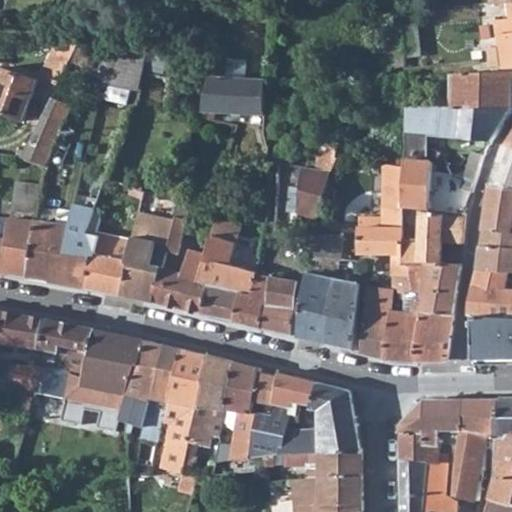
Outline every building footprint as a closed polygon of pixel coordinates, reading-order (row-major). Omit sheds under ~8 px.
[(500,46),(504,69),(504,71),(511,70),(511,0),(507,0),(510,44),(500,46)] [(41,74),(60,81),(85,30),(65,30),(56,49),(53,48),(41,74)] [(115,31),(104,79),(140,88),(151,39),(151,33),(115,31)] [(214,36),(212,78),(226,78),(227,60),(228,36),(227,36),(214,36)] [(227,60),(226,78),(245,79),(246,61),(227,60)] [(2,67),(0,72),(0,112),(23,121),(38,79),(2,67)] [(504,69),(452,73),(453,74),(453,105),(460,106),(497,106),(511,105),(511,70),(504,71),(504,69)] [(210,77),(204,111),(265,114),(266,79),(245,79),(226,78),(212,78),(210,77)] [(406,113),(406,106),(406,95),(396,95),(396,113),(406,113)] [(53,100),(48,110),(63,118),(69,107),(53,100)] [(432,106),(406,106),(406,113),(406,165),(406,175),(405,207),(421,209),(431,210),(433,161),(428,161),(428,134),(493,139),(511,110),(511,105),(497,106),(460,106),(453,105),(432,106)] [(22,158),(21,160),(45,164),(64,120),(45,111),(22,158)] [(307,160),(306,166),(331,172),(336,157),(338,148),(339,140),(338,140),(323,138),(318,162),(307,160)] [(500,159),(493,183),(511,186),(511,145),(505,144),(501,154),(500,159)] [(461,187),(473,190),(484,153),(470,154),(461,187)] [(278,160),(277,175),(302,179),(303,166),(278,160)] [(395,164),(395,173),(406,175),(406,165),(395,164)] [(302,179),(299,212),(318,220),(331,172),(306,166),(303,166),(302,179)] [(0,271),(29,276),(39,206),(42,185),(17,183),(9,240),(0,238),(0,271)] [(511,186),(493,183),(485,228),(511,229),(511,186)] [(61,247),(56,281),(87,287),(99,236),(88,233),(91,221),(94,207),(74,203),(68,231),(79,233),(76,249),(61,247)] [(39,206),(29,276),(56,281),(61,247),(53,245),(58,209),(39,206)] [(431,210),(421,209),(419,239),(404,238),(403,261),(410,261),(429,262),(437,263),(438,241),(444,241),(464,242),(467,213),(463,213),(454,212),(431,210)] [(172,220),(137,212),(131,235),(130,238),(126,259),(128,262),(123,295),(153,301),(161,267),(161,265),(165,250),(172,220)] [(172,220),(165,250),(176,252),(182,227),(199,231),(202,222),(173,216),(172,220)] [(360,217),(360,227),(404,227),(404,217),(360,217)] [(99,236),(87,287),(123,295),(128,262),(126,259),(130,238),(96,230),(97,222),(91,221),(88,233),(99,236)] [(404,227),(360,227),(358,254),(392,254),(391,273),(412,274),(410,261),(403,261),(404,238),(404,227)] [(511,229),(485,228),(483,246),(511,246),(511,229)] [(210,233),(206,252),(199,280),(208,283),(205,313),(237,321),(243,293),(253,296),(257,274),(258,271),(229,262),(233,239),(210,233)] [(511,246),(483,246),(479,269),(510,270),(511,270),(511,246)] [(161,267),(153,301),(205,313),(208,283),(199,280),(206,252),(187,248),(181,273),(161,267)] [(331,258),(322,258),(322,265),(331,266),(331,258)] [(337,259),(336,267),(358,269),(359,260),(337,259)] [(429,262),(410,261),(412,274),(414,288),(405,288),(405,309),(420,311),(418,359),(445,360),(447,357),(448,350),(450,343),(454,313),(439,311),(433,309),(434,307),(423,306),(427,272),(429,262)] [(437,263),(429,262),(427,272),(423,306),(434,307),(433,309),(439,311),(454,313),(461,264),(442,263),(437,263)] [(470,315),(475,315),(511,316),(511,293),(506,293),(510,270),(479,269),(478,269),(470,315)] [(382,278),(374,277),(374,283),(391,286),(388,358),(418,359),(420,311),(405,309),(405,288),(414,288),(412,274),(391,273),(382,278)] [(243,293),(237,321),(264,328),(269,300),(267,300),(271,277),(257,274),(253,296),(243,293)] [(300,336),(328,344),(333,278),(314,275),(307,274),(306,284),(300,336)] [(271,277),(267,300),(269,300),(297,306),(300,283),(271,277)] [(374,277),(369,277),(363,352),(386,358),(388,358),(391,286),(374,283),(374,277)] [(333,278),(328,344),(356,351),(358,319),(360,283),(333,278)] [(269,300),(264,328),(294,335),(297,306),(269,300)] [(0,326),(2,313),(0,312),(0,375),(10,377),(13,363),(0,360),(0,326)] [(2,313),(0,326),(0,351),(3,352),(5,346),(14,347),(15,340),(44,346),(48,321),(2,313)] [(511,316),(475,315),(476,328),(503,328),(503,333),(508,333),(507,359),(511,358),(511,316)] [(48,321),(44,346),(63,349),(65,343),(73,345),(91,349),(95,330),(48,321)] [(503,328),(476,328),(476,358),(492,359),(507,359),(508,333),(503,333),(503,328)] [(74,372),(70,370),(65,398),(60,419),(80,423),(83,408),(97,412),(94,426),(127,434),(127,429),(127,422),(122,420),(125,411),(130,393),(138,365),(142,366),(147,341),(95,330),(91,349),(84,377),(74,372)] [(138,365),(130,393),(142,395),(153,397),(157,382),(166,345),(147,341),(142,366),(138,365)] [(67,364),(66,368),(70,370),(74,372),(84,377),(91,349),(73,345),(67,364)] [(153,397),(140,438),(159,441),(163,422),(165,413),(169,410),(171,402),(183,349),(166,345),(157,382),(153,397)] [(208,355),(183,349),(171,402),(169,410),(165,413),(163,422),(170,424),(160,468),(181,473),(185,455),(189,442),(192,429),(197,408),(208,355)] [(192,429),(189,442),(197,443),(208,446),(217,407),(227,409),(236,362),(208,355),(197,408),(192,429)] [(236,362),(227,409),(239,411),(235,438),(252,441),(257,413),(250,412),(253,399),(259,373),(260,373),(261,368),(236,362)] [(13,363),(10,377),(14,378),(29,381),(33,367),(13,363)] [(33,367),(29,381),(40,383),(44,369),(33,367)] [(252,441),(249,457),(261,456),(281,453),(287,428),(291,413),(297,415),(300,404),(313,407),(320,382),(279,372),(278,376),(280,377),(275,403),(276,404),(273,416),(257,413),(252,441)] [(259,373),(253,399),(275,403),(280,377),(278,376),(260,373),(259,373)] [(0,375),(0,384),(13,387),(14,378),(10,377),(0,375)] [(14,378),(13,387),(22,389),(37,391),(40,383),(29,381),(14,378)] [(287,428),(281,453),(283,453),(361,451),(360,442),(358,431),(352,390),(320,382),(313,407),(313,409),(322,410),(320,427),(287,428)] [(22,389),(18,407),(32,410),(37,391),(22,389)] [(125,411),(122,420),(127,422),(133,424),(135,422),(142,395),(130,393),(125,411)] [(499,473),(493,497),(511,502),(511,398),(506,399),(501,399),(498,435),(501,435),(501,449),(499,473)] [(402,424),(402,433),(425,432),(425,443),(440,444),(440,441),(440,428),(462,428),(467,399),(427,400),(402,424)] [(455,493),(458,494),(478,499),(484,474),(488,449),(494,449),(501,449),(501,435),(498,435),(501,399),(487,399),(467,399),(462,428),(460,440),(455,466),(455,493)] [(440,428),(440,441),(460,440),(462,428),(440,428)] [(425,432),(402,433),(402,460),(426,462),(440,463),(440,444),(425,443),(425,432)] [(189,442),(185,455),(194,457),(197,443),(189,442)] [(361,451),(283,453),(283,464),(314,463),(314,459),(322,459),(322,476),(362,473),(361,451)] [(185,455),(181,473),(197,477),(201,459),(194,457),(185,455)] [(427,511),(426,462),(402,460),(403,487),(403,511),(427,511)] [(440,463),(426,462),(427,511),(456,511),(458,500),(447,494),(448,464),(440,463)] [(322,476),(305,478),(292,479),(294,506),(316,504),(322,503),(363,500),(362,473),(322,476)] [(511,511),(511,502),(493,497),(487,511),(511,511)] [(322,503),(316,504),(294,506),(294,511),(362,511),(363,500),(322,503)]
